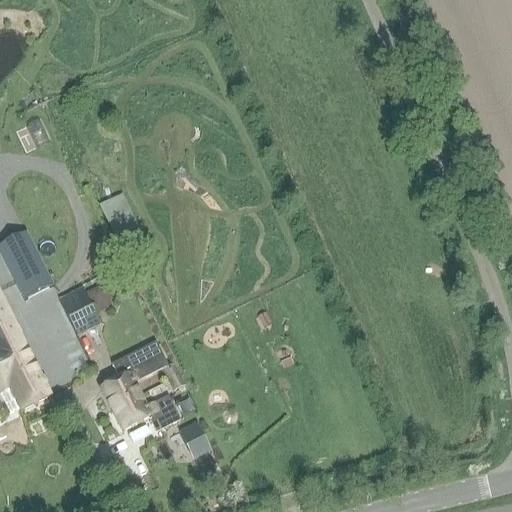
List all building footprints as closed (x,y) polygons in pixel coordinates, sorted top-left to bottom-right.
[(119,259),(144,251),(124,194),(100,202),(119,259)] [(26,234),(0,246),(0,255),(24,302),(52,288),(26,234)] [(81,290),(59,302),(77,338),(100,326),(81,290)] [(0,392),(9,388),(22,412),(50,398),(20,337),(21,337),(0,293),(0,392)] [(118,381),(100,390),(111,411),(140,397),(134,385),(141,381),(141,382),(157,374),(155,371),(166,365),(155,344),(111,367),(118,381)] [(173,367),(163,372),(168,383),(179,377),(173,367)] [(179,377),(168,383),(173,393),(184,388),(179,377)] [(140,397),(111,411),(122,433),(150,419),(157,434),(180,422),(168,398),(146,409),(140,397)] [(197,425),(179,434),(188,452),(205,443),(197,425)]
